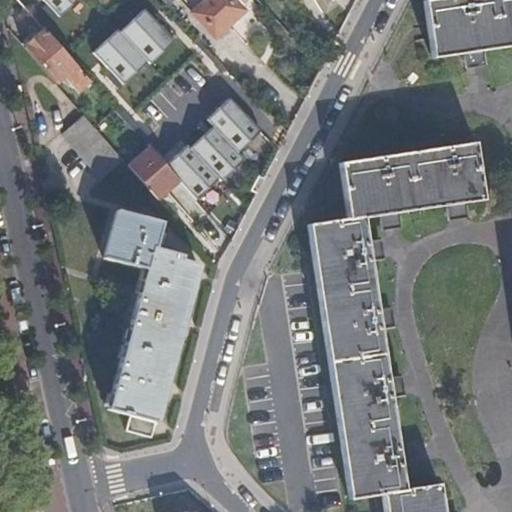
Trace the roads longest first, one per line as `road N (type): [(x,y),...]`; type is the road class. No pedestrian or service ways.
road 1 (residential): [(378,0),(248,244),(182,462)]
road 2 (residential): [(0,135),(82,484)]
road 3 (unknown): [(265,212),(82,0)]
